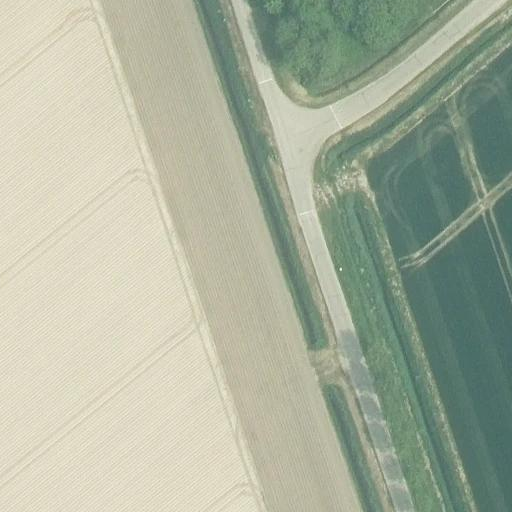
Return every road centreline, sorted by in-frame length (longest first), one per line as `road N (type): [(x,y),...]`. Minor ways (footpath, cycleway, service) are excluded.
road 1 (unclassified): [(408,511),(287,142)]
road 2 (unclassified): [(287,142),(382,90),(487,0)]
road 3 (unclassified): [(287,142),(237,0)]
